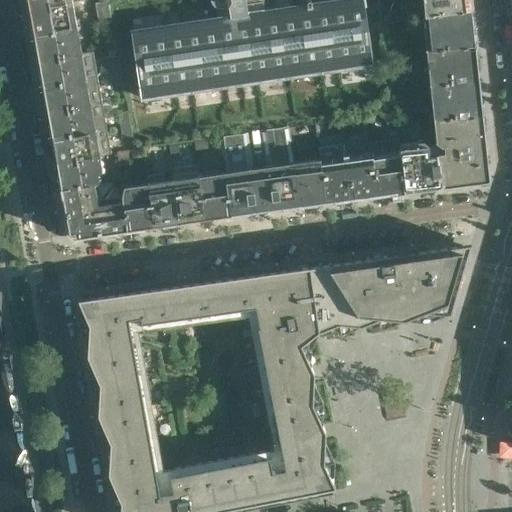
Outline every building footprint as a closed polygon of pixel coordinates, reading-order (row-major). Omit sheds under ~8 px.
[(67,0),(26,0),(28,11),(68,4),(67,0)] [(265,13),(263,0),(211,0),(212,0),(212,2),(213,3),(213,4),(214,5),(216,7),(218,7),(219,8),(221,8),(222,8),(234,6),(235,17),(133,32),(143,99),(370,65),(362,8),(366,8),(364,0),(352,0),(312,6),(310,0),(309,0),(306,1),(306,7),(265,13)] [(472,10),(470,0),(423,0),(425,15),(428,15),(472,10)] [(72,29),(68,4),(28,11),(33,36),(72,29)] [(109,10),(99,12),(101,24),(111,22),(109,10)] [(475,46),(472,10),(428,15),(432,50),(475,46)] [(113,34),(111,22),(101,24),(103,36),(113,34)] [(77,55),(72,29),(33,36),(37,62),(77,55)] [(479,81),(475,46),(432,50),(435,85),(479,81)] [(82,80),(77,55),(37,62),(42,88),(82,80)] [(120,73),(118,61),(108,63),(110,75),(120,73)] [(123,86),(120,73),(110,75),(113,88),(123,86)] [(86,106),(82,80),(42,88),(47,113),(86,106)] [(483,116),(479,81),(435,85),(439,120),(483,116)] [(91,132),(86,106),(47,113),(51,139),(91,132)] [(130,125),(128,113),(118,115),(120,126),(130,125)] [(486,150),(483,116),(439,120),(442,147),(444,147),(445,154),(445,155),(486,150)] [(132,139),(130,125),(120,126),(122,141),(132,139)] [(301,208),(295,168),(290,129),(263,133),(268,172),(253,174),(247,135),(220,139),(226,178),(231,218),(301,208)] [(96,157),(91,132),(51,139),(56,164),(96,157)] [(441,188),(438,155),(430,156),(429,147),(401,150),(401,153),(405,193),(441,188)] [(489,179),(486,150),(445,155),(445,154),(438,155),(441,188),(487,182),(488,182),(489,181),(489,180),(489,179)] [(405,193),(401,153),(373,157),(378,197),(405,193)] [(100,183),(96,157),(56,164),(60,190),(98,183),(100,183)] [(378,197),(373,157),(347,161),(353,201),(378,197)] [(353,201),(347,161),(321,165),(327,205),(353,201)] [(327,205),(321,165),(295,168),(301,208),(327,205)] [(231,218),(226,178),(200,182),(206,222),(231,218)] [(206,222),(200,182),(174,185),(180,225),(206,222)] [(128,232),(123,197),(101,200),(98,183),(60,190),(68,233),(67,234),(67,235),(68,235),(69,236),(70,236),(71,235),(74,238),(74,239),(74,240),(75,240),(76,241),(77,241),(77,240),(78,240),(128,232)] [(180,225),(174,185),(149,189),(154,229),(180,225)] [(154,229),(149,189),(124,192),(123,197),(128,232),(154,229)] [(471,245),(80,300),(78,300),(78,301),(79,301),(81,305),(88,348),(88,357),(91,365),(99,407),(99,416),(102,423),(110,466),(109,475),(113,483),(117,511),(216,511),(335,489),(336,489),(336,488),(336,489),(334,484),(304,333),(445,313),(445,314),(450,315),(451,315),(451,312),(471,245)]
